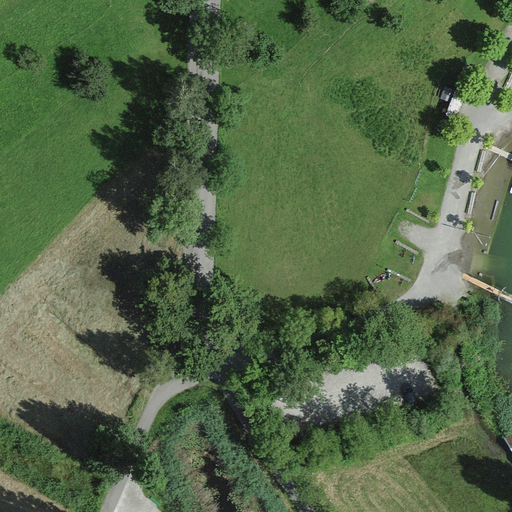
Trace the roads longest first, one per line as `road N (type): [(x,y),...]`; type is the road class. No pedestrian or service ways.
road 1 (unclassified): [(306,511),(243,417),(199,298),(208,0)]
road 2 (track): [(111,511),(160,395),(220,365),(324,337),(432,285)]
